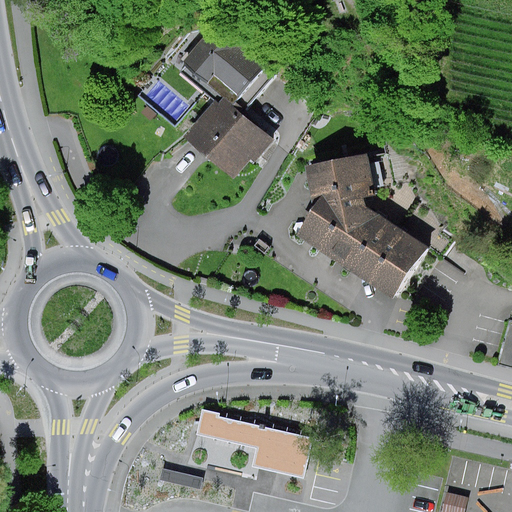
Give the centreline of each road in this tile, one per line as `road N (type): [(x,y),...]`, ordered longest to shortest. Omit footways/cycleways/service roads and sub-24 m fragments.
road 1 (secondary): [(80,511),(119,434),(178,387),(209,375),(362,363)]
road 2 (secondary): [(362,363),(511,401)]
road 3 (secondary): [(225,337),(362,363)]
